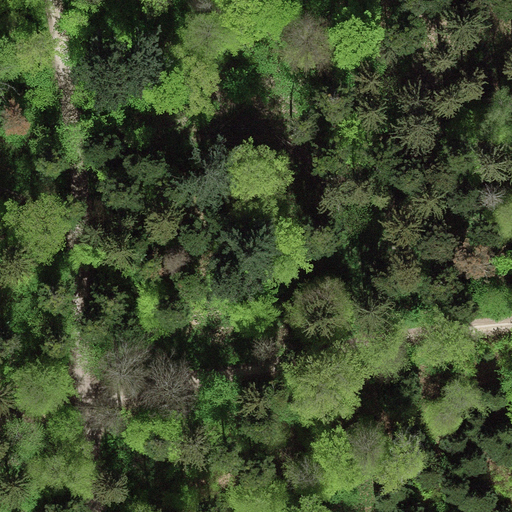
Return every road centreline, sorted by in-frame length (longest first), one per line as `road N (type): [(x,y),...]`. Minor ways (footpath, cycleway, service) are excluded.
road 1 (track): [(0,415),(72,416),(157,390),(511,323)]
road 2 (track): [(53,0),(74,118),(97,511)]
